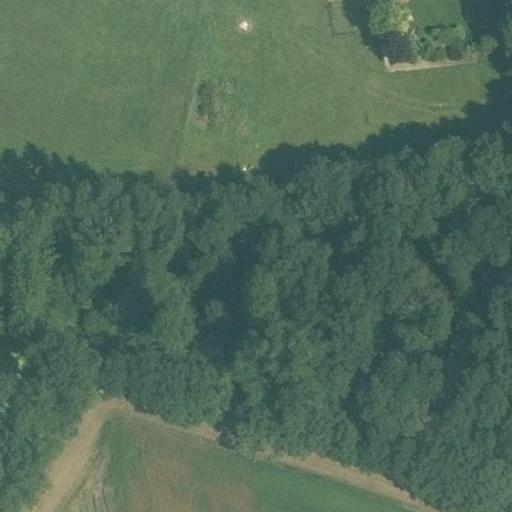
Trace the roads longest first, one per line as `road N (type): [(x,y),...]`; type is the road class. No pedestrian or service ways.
road 1 (track): [(0,312),(19,307),(146,340),(511,459)]
road 2 (track): [(0,233),(511,120)]
